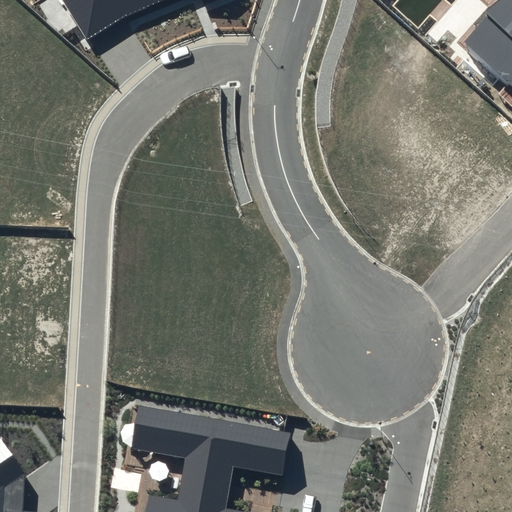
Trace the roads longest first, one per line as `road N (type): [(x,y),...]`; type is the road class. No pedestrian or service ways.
road 1 (residential): [(80,511),(101,171),(112,134),(131,106),(188,67),(221,58),(276,62)]
road 2 (residential): [(276,62),(272,97),(287,187),(369,354)]
